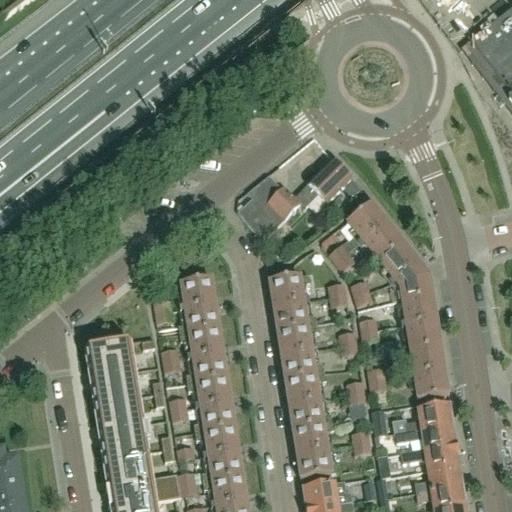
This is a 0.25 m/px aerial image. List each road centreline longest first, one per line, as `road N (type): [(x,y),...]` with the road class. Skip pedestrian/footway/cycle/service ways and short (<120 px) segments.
road 1 (residential): [(284,511),(247,275),(202,204)]
road 2 (residential): [(53,325),(202,204)]
road 3 (residential): [(82,511),(53,325)]
road 4 (residential): [(202,204),(327,103)]
road 5 (motorway): [(0,207),(110,91)]
road 6 (tertiary): [(480,403),(454,246)]
road 7 (motorway): [(120,0),(2,96)]
road 8 (motorway): [(110,91),(224,0)]
road 9 (motorway): [(0,179),(110,91)]
road 10 (tertiary): [(454,246),(403,120)]
road 11 (tertiary): [(403,120),(422,92),(421,59),(399,33),(374,26)]
